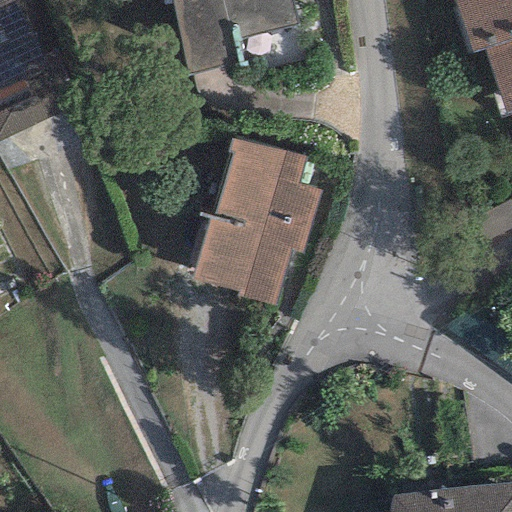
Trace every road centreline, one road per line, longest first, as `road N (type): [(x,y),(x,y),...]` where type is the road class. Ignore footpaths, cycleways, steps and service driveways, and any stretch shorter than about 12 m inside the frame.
road 1 (residential): [(319,321),(365,198),(373,84),(361,0)]
road 2 (residential): [(319,321),(453,366),(511,407)]
road 3 (residential): [(230,511),(263,418),(319,321)]
